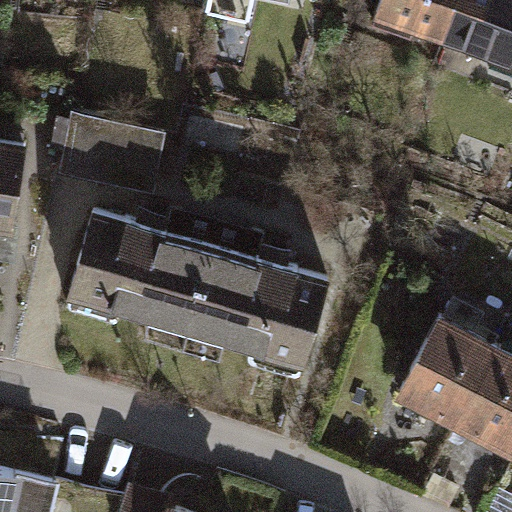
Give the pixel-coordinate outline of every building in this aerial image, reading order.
[(387,0),(375,37),(422,52),(426,40),(448,48),(463,0),(387,0)] [(511,0),(463,0),(448,48),(511,68),(511,0)] [(170,137),(75,119),(63,180),(158,198),(170,137)] [(29,142),(0,137),(0,251),(3,229),(15,231),(29,142)] [(170,233),(98,213),(70,313),(123,327),(126,316),(193,334),(223,229),(175,215),(170,233)] [(272,242),(223,229),(193,334),(260,353),(255,370),(307,385),(337,280),(267,260),(272,242)] [(503,352),(444,322),(401,406),(460,436),(503,352)] [(511,356),(503,352),(460,436),(451,453),(480,468),(489,450),(511,462),(511,356)] [(124,511),(127,502),(0,474),(0,511),(124,511)] [(179,511),(182,500),(130,488),(127,502),(124,511),(179,511)]
